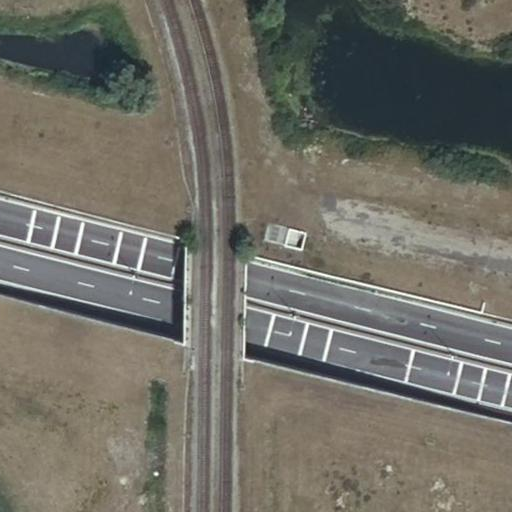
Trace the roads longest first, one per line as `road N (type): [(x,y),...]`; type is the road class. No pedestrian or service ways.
road 1 (unclassified): [(0,261),(511,389)]
road 2 (unclassified): [(511,345),(0,217)]
